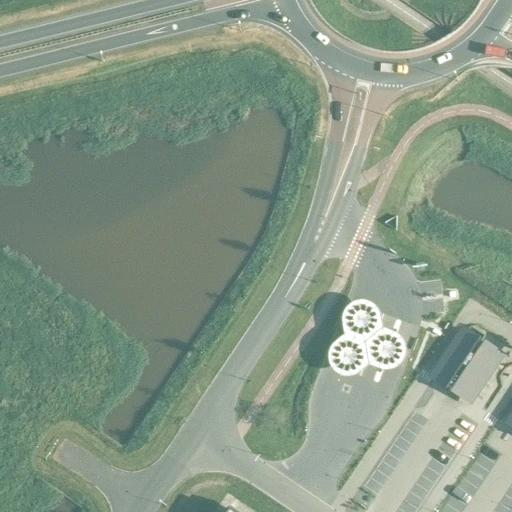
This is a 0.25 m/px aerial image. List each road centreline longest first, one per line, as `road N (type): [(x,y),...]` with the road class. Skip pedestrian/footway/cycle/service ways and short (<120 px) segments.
road 1 (trunk): [(0,70),(281,3)]
road 2 (unclassified): [(286,291),(327,233),(381,74)]
road 3 (unclassified): [(344,64),(324,182),(286,291)]
road 4 (trunk): [(171,0),(0,41)]
road 5 (unclassified): [(286,291),(195,433)]
road 6 (unclassified): [(195,433),(312,511)]
